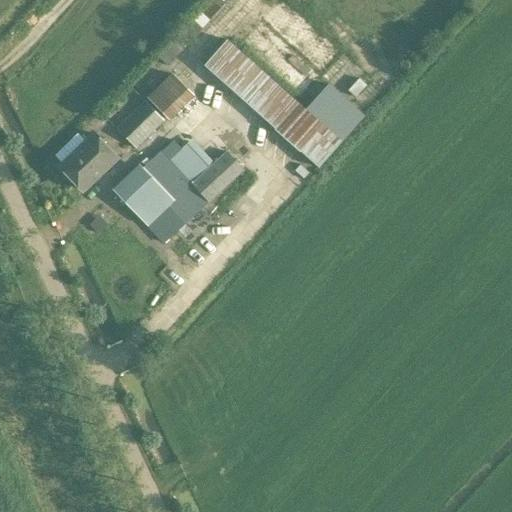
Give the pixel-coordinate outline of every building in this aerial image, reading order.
[(227,40),(204,65),(276,129),(275,130),(299,153),(300,151),(318,167),(341,142),(323,125),(325,122),(301,100),(298,103),(227,40)] [(172,72),(146,97),(169,120),(194,95),(172,72)] [(143,100),(116,128),(136,148),(164,120),(143,100)] [(93,133),(58,167),(82,192),(117,158),(93,133)] [(139,164),(112,188),(163,243),(244,169),(226,150),(213,162),(191,139),(169,160),(160,150),(142,167),(139,164)]
